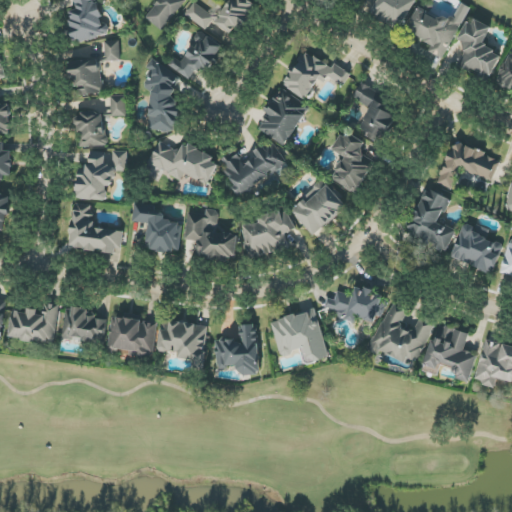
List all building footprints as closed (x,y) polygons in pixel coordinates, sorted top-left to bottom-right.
[(75,0),(78,10),(67,13),(76,44),(108,35),(99,2),(103,1),(102,0),(75,0)] [(159,0),(146,18),(163,31),(187,0),(186,0),(159,0)] [(232,0),(215,22),(233,37),(257,7),(247,0),(232,0)] [(418,0),(364,0),(361,5),(400,29),(418,0)] [(407,32),(433,45),(429,52),(443,59),(462,23),(441,13),(438,19),(430,15),(434,6),(423,1),(407,32)] [(185,17),(207,30),(215,16),(193,3),(185,17)] [(492,28),(472,18),(460,41),(468,45),(458,65),(489,81),(503,55),(483,45),(492,28)] [(182,62),(174,57),(168,65),(190,80),(197,69),(205,75),(224,47),(202,32),(182,62)] [(120,41),(105,41),(106,61),(120,61),(120,41)] [(352,74),(335,64),(333,68),(305,51),(284,85),(308,99),(322,76),(343,89),(352,74)] [(511,90),(511,55),(509,54),(496,83),(511,90)] [(77,97),(104,93),(100,59),(72,63),(77,97)] [(149,129),(173,132),(180,121),(182,105),(175,101),(177,86),(182,79),(153,59),(149,65),(146,88),(153,92),(149,129)] [(361,131),(386,141),(396,115),(387,111),(393,97),(361,84),(354,100),(370,107),(361,131)] [(311,109),(282,88),(266,112),(270,115),(260,129),(285,146),(311,109)] [(111,97),(111,117),(126,116),(125,97),(111,97)] [(0,119),(0,135),(11,134),(10,105),(0,105),(0,119)] [(79,147),(107,146),(106,113),(78,114),(79,147)] [(346,158),(334,181),(357,194),(372,168),(358,161),(367,145),(343,132),(333,151),(346,158)] [(256,153),(258,157),(246,165),(236,151),(220,162),(237,185),(233,188),(240,198),(289,164),(273,141),(256,153)] [(150,164),(182,180),(185,173),(209,185),(221,161),(185,144),(181,152),(160,142),(150,164)] [(0,166),(0,178),(12,178),(13,151),(5,151),(5,143),(0,143),(0,166)] [(494,181),(501,159),(453,143),(439,184),(454,189),(461,169),(494,181)] [(77,200),(108,201),(108,186),(115,186),(116,171),(128,172),(128,152),(114,151),(114,166),(106,165),(106,153),(90,152),(89,170),(78,170),(77,200)] [(314,237),(349,207),(325,179),(291,209),(314,237)] [(451,200),(428,189),(407,232),(446,252),(457,231),(439,223),(451,200)] [(0,213),(0,231),(6,232),(6,216),(10,216),(11,195),(0,195),(0,213)] [(121,254),(124,231),(92,228),(94,206),(75,204),(71,248),(121,254)] [(147,250),(181,253),(183,222),(165,221),(166,213),(155,212),(155,205),(135,204),(134,222),(150,224),(147,250)] [(294,231),(289,209),(258,216),(260,222),(243,226),(250,258),(287,249),(284,234),(294,231)] [(188,213),(186,240),(197,241),(196,253),(211,255),(211,258),(237,260),(239,235),(217,233),(219,211),(207,210),(206,215),(188,213)] [(493,274),(504,246),(487,239),(490,232),(466,222),(452,258),(493,274)] [(511,243),(509,243),(501,275),(511,278),(511,243)] [(338,292),(336,301),(328,298),(324,311),(358,320),(358,318),(380,324),(387,296),(356,287),(353,296),(338,292)] [(382,349),(415,366),(436,324),(423,317),(416,330),(403,323),(410,309),(394,301),(369,351),(379,356),(382,349)] [(59,305),(43,303),(42,310),(28,309),(28,313),(13,312),(11,339),(56,343),(59,305)] [(108,320),(96,319),(97,311),(67,307),(64,339),(105,343),(108,320)] [(329,358),(316,309),(271,322),(281,357),(306,350),(310,363),(329,358)] [(113,315),(110,349),(131,351),(130,356),(144,358),(144,353),(155,354),(158,322),(142,321),(143,318),(113,315)] [(209,326),(163,321),(160,351),(180,353),(180,359),(194,361),(194,368),(205,370),(209,326)] [(259,325),(241,325),(242,339),(216,340),(217,368),(240,367),(240,376),(260,376),(259,325)] [(470,382),(479,355),(465,351),(470,334),(438,325),(426,366),(438,369),(440,363),(454,367),(451,376),(470,382)] [(511,346),(487,340),(476,382),(495,387),(498,378),(511,382),(511,346)]
